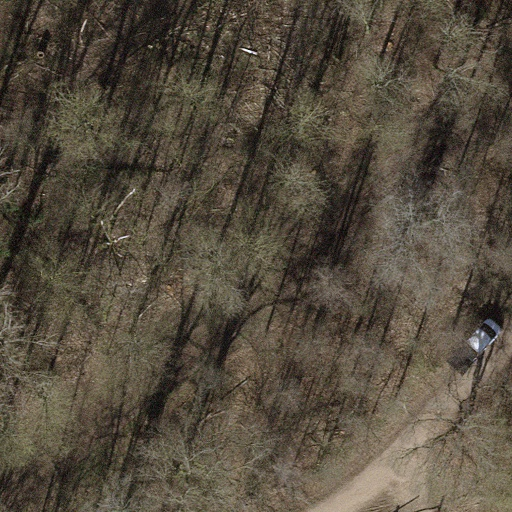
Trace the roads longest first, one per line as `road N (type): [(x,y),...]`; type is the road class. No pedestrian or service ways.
road 1 (track): [(0,510),(164,392),(511,96)]
road 2 (track): [(328,511),(389,474),(511,346)]
